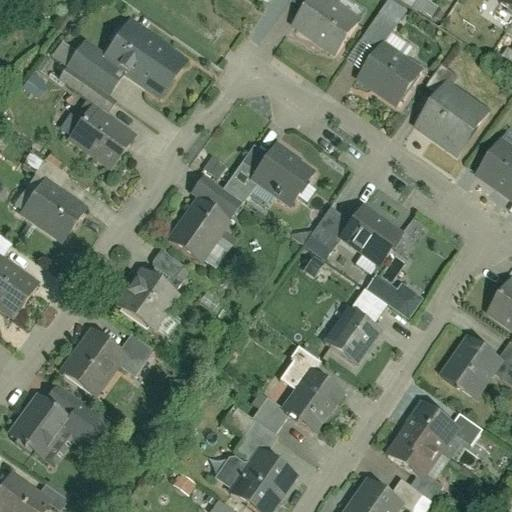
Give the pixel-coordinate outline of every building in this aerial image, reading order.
[(249,0),(261,9),(267,0),(303,0),(296,10),(306,17),(298,28),(335,56),(360,24),(328,0),(249,0)] [(511,2),(507,11),(511,14),(511,44),(497,64),(511,76),(511,2)] [(406,110),(428,71),(390,49),(402,28),(381,16),(359,54),(371,61),(358,82),(363,85),(406,110)] [(65,140),(108,172),(133,139),(104,118),(114,105),(106,99),(122,78),(154,103),(185,62),(128,19),(101,55),(84,42),(53,82),(88,109),(65,140)] [(492,115),(455,87),(420,135),(456,162),(492,115)] [(511,143),(479,185),(511,210),(511,143)] [(296,164),(299,161),(275,145),(251,182),(290,208),(312,175),(296,164)] [(216,159),(208,174),(233,187),(241,173),(216,159)] [(84,211),(50,186),(20,227),(54,252),(84,211)] [(197,202),(168,244),(200,266),(229,224),(197,202)] [(413,232),(377,210),(358,240),(394,262),(413,232)] [(36,290),(0,263),(0,324),(6,330),(36,290)] [(139,344),(176,291),(148,272),(112,325),(139,344)] [(511,292),(509,290),(491,319),(511,332),(511,292)] [(399,317),(359,292),(319,355),(360,380),(399,317)] [(123,355),(94,334),(62,377),(91,399),(123,355)] [(475,346),(451,386),(481,404),(494,382),(511,392),(511,353),(508,351),(502,362),(475,346)] [(352,394),(311,368),(280,416),(321,442),(352,394)] [(39,383),(3,438),(36,459),(52,435),(78,452),(98,422),(39,383)] [(385,466),(420,490),(459,433),(423,409),(385,466)] [(234,503),(246,511),(272,511),(307,464),(253,426),(233,454),(257,471),(234,503)] [(54,511),(56,510),(13,480),(0,498),(0,511),(54,511)] [(359,511),(402,511),(405,508),(374,489),(359,511)]
